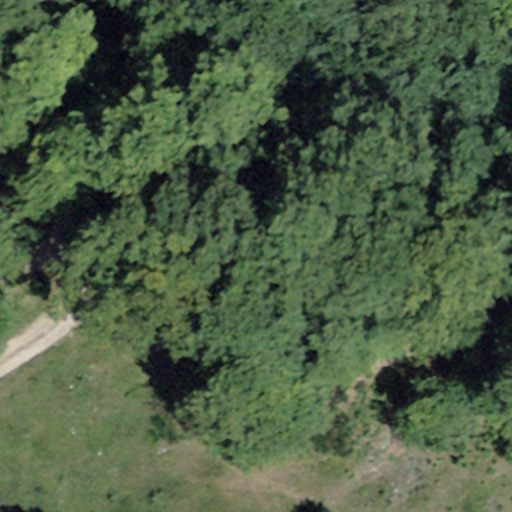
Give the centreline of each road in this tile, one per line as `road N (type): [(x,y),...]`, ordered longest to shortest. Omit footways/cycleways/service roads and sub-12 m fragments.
road 1 (track): [(245,0),(169,50),(143,91),(118,212),(83,294)]
road 2 (track): [(300,511),(210,449),(83,294)]
